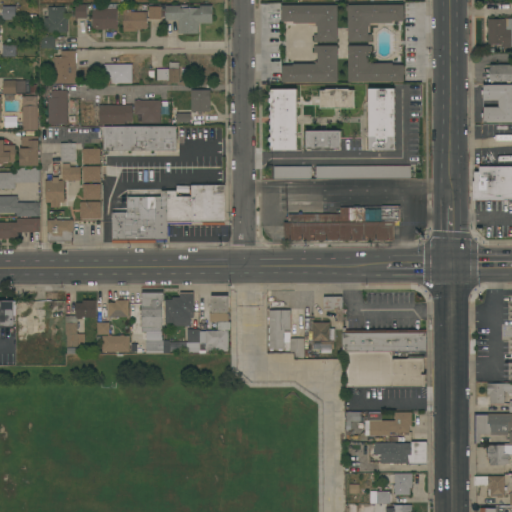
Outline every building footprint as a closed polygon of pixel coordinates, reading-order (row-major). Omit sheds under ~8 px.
[(86,4),(86,18),(75,18),(75,4),(86,4)] [(116,4),(116,9),(117,9),(117,29),(104,29),(104,30),(92,30),(92,8),(93,8),(93,4),(116,4)] [(337,5),(337,41),(313,42),(313,34),(317,34),(317,26),(315,26),(315,23),(293,23),(293,22),(281,22),(281,5),(337,5)] [(403,5),(403,21),(391,21),(391,23),(370,23),(370,26),(367,26),(367,34),(371,34),(371,41),(347,41),(347,5),(403,5)] [(15,6),(15,19),(2,20),(2,6),(15,6)] [(148,6),(161,7),(161,19),(148,19),(148,6)] [(180,6),(180,8),(199,8),(199,6),(212,6),(212,23),(200,23),(198,23),(198,34),(178,34),(178,20),(165,20),(165,6),(180,6)] [(44,33),(44,17),(48,17),(48,7),(64,7),(64,17),(67,17),(67,33),(44,33)] [(147,12),(147,29),(137,29),(137,32),(122,31),(122,28),(123,28),(123,14),(122,14),(122,10),(131,10),(131,12),(147,12)] [(511,47),(510,47),(510,48),(501,48),(501,44),(488,44),(488,19),(504,19),(511,19),(511,47)] [(41,49),(40,36),(54,36),(54,48),(41,49)] [(57,48),(58,36),(76,36),(76,48),(57,48)] [(2,57),(2,45),(15,44),(15,57),(2,57)] [(281,82),(281,66),(293,66),(293,64),(315,64),(315,62),(317,62),(317,53),(313,53),(313,46),(337,46),(337,82),(281,82)] [(347,46),(371,46),(371,52),(368,52),(368,60),(370,60),(370,63),(392,63),(392,65),(403,65),(404,82),(348,82),(347,46)] [(54,62),(53,62),(53,59),(54,59),(54,57),(61,57),(61,51),(75,51),(75,53),(76,53),(76,63),(75,63),(75,83),(54,83),(54,62)] [(169,69),(168,63),(178,62),(178,68),(179,68),(179,82),(166,83),(166,80),(156,80),(156,69),(169,69)] [(132,64),(132,83),(111,83),(111,79),(104,79),(104,64),(132,64)] [(511,65),(511,82),(490,82),(490,65),(511,65)] [(25,93),(15,93),(2,93),(2,80),(15,80),(15,81),(25,81),(25,93)] [(511,123),(483,123),(483,117),(481,117),(481,113),(483,113),(483,107),(498,107),(498,100),(483,100),(483,95),(481,95),(481,91),(483,91),(483,85),(511,85),(511,123)] [(297,151),(271,151),(271,142),(270,142),(270,137),(271,137),(271,103),(269,103),(269,98),(270,98),(270,90),(296,89),(297,151)] [(319,109),(319,90),(325,90),(325,89),(348,89),(348,90),(354,90),(354,108),(319,109)] [(368,89),(394,89),(394,150),(369,150),(368,89)] [(191,90),(210,90),(210,112),(201,112),(201,114),(197,114),(197,112),(191,112),(191,90)] [(67,124),(48,124),(48,98),(51,98),(51,91),(67,91),(67,124)] [(22,96),(36,95),(37,108),(38,107),(38,117),(37,117),(37,130),(22,130),(22,96)] [(160,100),(160,123),(141,123),(141,115),(134,115),(134,100),(160,100)] [(132,105),(132,121),(124,121),(124,124),(99,124),(99,105),(132,105)] [(176,122),(176,113),(190,113),(190,122),(176,122)] [(103,151),(103,145),(102,145),(102,138),(103,138),(103,126),(175,126),(176,151),(103,151)] [(341,131),(341,149),(335,149),(335,151),(311,151),(311,149),(306,149),(306,131),(341,131)] [(38,166),(19,166),(19,149),(21,149),(21,136),(38,136),(38,166)] [(0,140),(3,140),(3,145),(15,145),(15,162),(4,162),(4,164),(0,164),(0,140)] [(75,162),(60,162),(60,143),(75,143),(75,162)] [(82,164),(82,153),(81,153),(81,150),(82,150),(82,149),(100,148),(100,164),(82,164)] [(80,180),(72,180),(72,181),(67,181),(67,180),(62,180),(62,163),(69,163),(69,167),(80,167),(80,180)] [(82,182),(82,170),(81,170),(81,168),(83,168),(83,166),(100,166),(100,182),(82,182)] [(311,166),(311,179),(274,179),(274,166),(311,166)] [(410,166),(410,178),(315,179),(315,166),(410,166)] [(511,167),(511,200),(494,200),(494,201),(471,201),(471,182),(472,182),(472,181),(474,181),(474,172),(479,172),(479,167),(511,167)] [(15,183),(15,189),(0,189),(0,172),(15,172),(15,168),(40,168),(40,183),(15,183)] [(45,181),(52,181),(52,177),(58,177),(58,180),(64,180),(64,202),(59,202),(59,207),(50,207),(50,203),(45,203),(45,181)] [(83,199),(83,188),(82,188),(82,185),(83,185),(83,184),(100,184),(100,199),(83,199)] [(225,225),(203,225),(203,223),(191,223),(191,224),(167,224),(167,226),(169,226),(169,236),(168,236),(168,240),(167,240),(167,242),(156,242),(156,243),(112,243),(112,212),(127,212),(127,197),(161,197),(161,191),(176,191),(176,197),(191,197),(191,186),(224,185),(225,225)] [(16,217),(16,213),(0,213),(0,196),(17,196),(17,202),(40,202),(40,205),(39,205),(39,216),(16,217)] [(80,219),(80,211),(79,211),(79,209),(80,209),(80,202),(100,202),(100,219),(80,219)] [(283,241),(283,222),(288,222),(288,214),(340,214),(340,207),(364,207),(364,222),(381,222),(381,206),(399,206),(399,208),(402,208),(402,220),(399,220),(399,221),(389,221),(389,222),(394,222),(394,240),(283,241)] [(17,232),(17,239),(0,239),(0,222),(16,222),(16,218),(39,218),(39,232),(17,232)] [(73,220),(73,242),(63,242),(63,243),(56,243),(56,242),(48,242),(48,233),(47,233),(47,220),(73,220)] [(163,291),(163,293),(163,301),(162,301),(161,341),(163,341),(163,340),(169,340),(169,353),(145,353),(145,341),(146,341),(146,332),(142,332),(142,327),(141,327),(141,291),(163,291)] [(173,326),(173,323),(169,323),(169,325),(164,325),(165,300),(172,300),(172,297),(180,297),(180,293),(193,293),(193,307),(195,307),(195,310),(193,310),(193,318),(190,318),(190,326),(173,326)] [(205,331),(217,331),(217,322),(209,322),(209,313),(210,313),(210,293),(227,293),(228,322),(230,322),(230,330),(228,330),(228,350),(227,350),(227,351),(223,351),(223,350),(212,351),(212,350),(205,350),(205,344),(199,344),(199,331),(205,331)] [(341,297),(342,322),(336,322),(336,310),(323,310),(323,297),(341,297)] [(95,317),(81,317),(81,319),(77,319),(77,323),(78,323),(79,328),(77,328),(77,333),(78,333),(78,347),(66,347),(66,334),(65,334),(65,316),(75,316),(75,303),(82,303),(82,300),(95,300),(95,317)] [(128,300),(128,317),(117,317),(117,318),(114,318),(114,317),(108,317),(108,303),(115,303),(115,300),(128,300)] [(0,326),(0,301),(15,301),(15,320),(13,320),(13,326),(0,326)] [(290,310),(290,338),(304,338),(303,358),(294,358),(294,352),(289,352),(289,343),(284,343),(284,349),(268,349),(269,326),(266,326),(266,318),(269,318),(269,310),(290,310)] [(102,352),(102,340),(96,340),(96,337),(102,337),(102,336),(107,336),(107,335),(97,335),(97,322),(109,322),(109,335),(111,335),(111,336),(120,336),(120,335),(123,335),(123,336),(129,336),(129,352),(102,352)] [(329,323),(329,329),(334,329),(334,341),(333,341),(333,349),(331,349),(331,354),(320,354),(320,349),(313,349),(313,342),(312,342),(312,323),(329,323)] [(342,352),(342,333),(342,328),(345,328),(345,331),(426,330),(426,351),(391,351),(346,352),(342,352)] [(199,353),(186,352),(186,343),(187,343),(187,329),(199,329),(199,331),(199,344),(199,353)] [(391,351),(392,359),(407,359),(408,357),(424,356),(424,373),(425,373),(425,387),(346,387),(346,352),(391,351)] [(487,383),(489,383),(489,384),(511,384),(511,394),(507,394),(507,392),(503,392),(504,401),(505,401),(505,405),(500,405),(500,404),(493,404),(493,405),(488,405),(488,400),(489,400),(489,397),(487,397),(487,383)] [(351,421),(350,430),(345,430),(346,419),(348,419),(348,416),(345,416),(346,411),(360,412),(360,422),(351,421)] [(369,436),(364,436),(364,420),(367,420),(366,412),(381,412),(381,421),(394,421),(394,412),(411,412),(411,425),(409,425),(409,433),(394,433),(394,432),(389,432),(389,436),(369,436)] [(473,413),(487,413),(487,415),(511,414),(511,427),(509,427),(510,430),(507,430),(507,435),(479,435),(479,444),(474,444),(473,413)] [(411,443),(411,442),(426,442),(426,465),(407,464),(379,464),(380,455),(374,455),(374,443),(411,443)] [(489,466),(489,463),(488,463),(488,459),(487,459),(487,445),(504,445),(504,454),(508,454),(508,463),(504,463),(504,466),(489,466)] [(412,474),(412,488),(409,488),(409,495),(394,495),(394,489),(393,489),(393,485),(394,485),(394,474),(412,474)] [(504,487),(506,487),(506,491),(504,491),(504,497),(490,497),(490,490),(487,490),(487,485),(473,485),(473,477),(487,477),(487,476),(504,476),(504,487)] [(370,504),(370,491),(389,491),(389,504),(370,504)]
